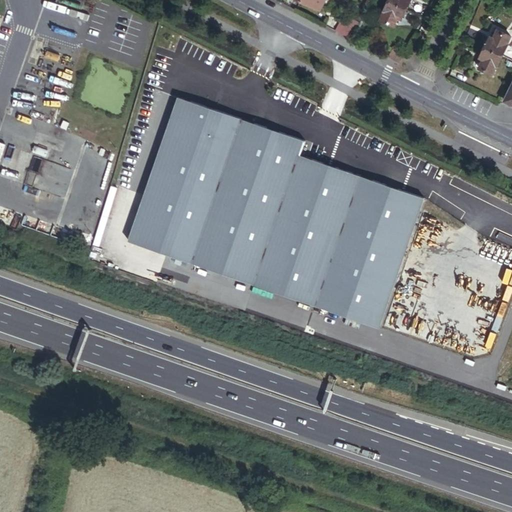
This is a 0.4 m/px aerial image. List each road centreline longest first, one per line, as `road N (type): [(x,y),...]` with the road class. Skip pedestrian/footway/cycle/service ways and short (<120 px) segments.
road 1 (motorway): [(0,316),(511,492)]
road 2 (motorway): [(511,464),(97,320)]
road 3 (track): [(392,511),(0,377)]
road 4 (secondary): [(231,0),(416,94)]
road 5 (unknown): [(0,114),(86,150),(80,208)]
